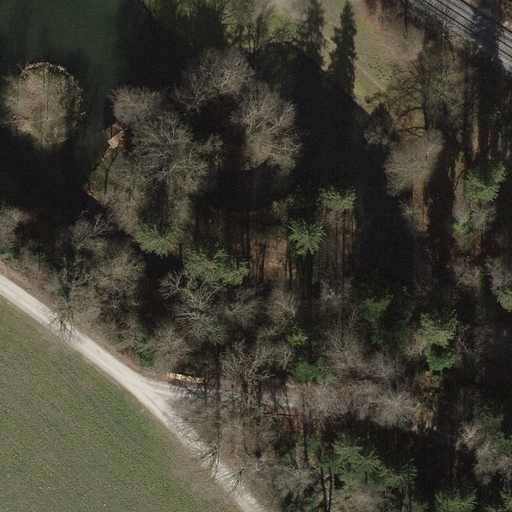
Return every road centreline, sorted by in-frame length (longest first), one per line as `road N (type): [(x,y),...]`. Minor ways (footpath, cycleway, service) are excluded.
road 1 (track): [(140,387),(356,423),(511,478)]
road 2 (track): [(277,0),(412,123),(511,236)]
road 3 (track): [(140,387),(0,284)]
road 4 (track): [(254,511),(140,387)]
